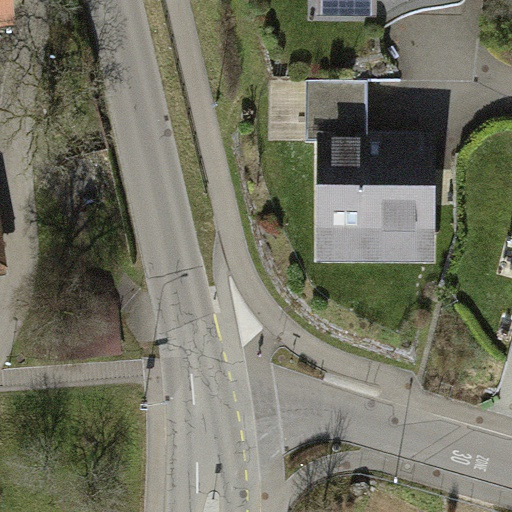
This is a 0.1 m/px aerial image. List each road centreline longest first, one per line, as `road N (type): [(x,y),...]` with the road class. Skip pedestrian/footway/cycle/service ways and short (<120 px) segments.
road 1 (tertiary): [(194,388),(109,0)]
road 2 (residential): [(194,388),(295,405),(511,464)]
road 3 (tertiary): [(205,511),(194,388)]
